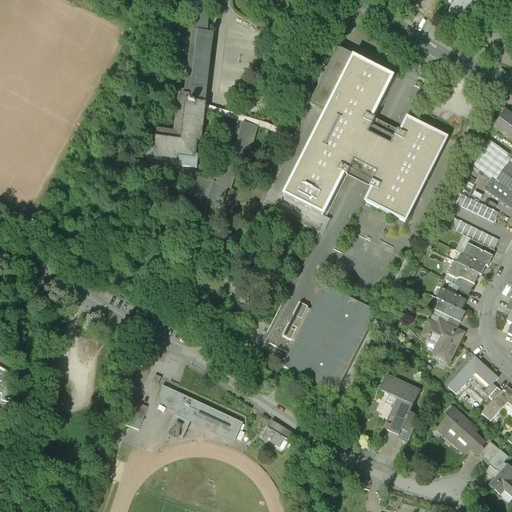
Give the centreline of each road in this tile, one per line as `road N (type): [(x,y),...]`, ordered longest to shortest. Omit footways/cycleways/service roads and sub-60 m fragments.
road 1 (residential): [(0,256),(432,491)]
road 2 (residential): [(352,0),(511,94)]
road 3 (residential): [(511,258),(488,304),(487,327),(511,370)]
